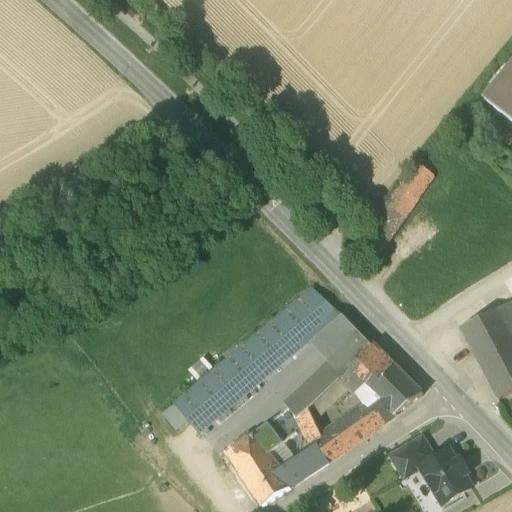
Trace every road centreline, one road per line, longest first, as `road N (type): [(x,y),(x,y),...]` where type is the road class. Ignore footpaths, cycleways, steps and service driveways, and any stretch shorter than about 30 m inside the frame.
road 1 (residential): [(458,399),(57,0)]
road 2 (residential): [(458,399),(274,511)]
road 3 (track): [(401,340),(511,275)]
